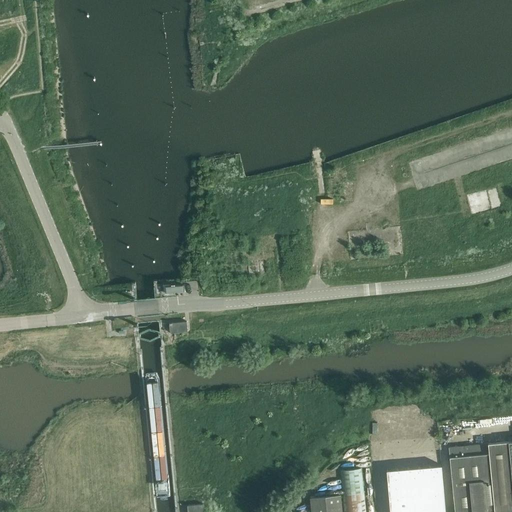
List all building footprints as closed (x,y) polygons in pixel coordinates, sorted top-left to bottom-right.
[(183,283),(164,285),(165,291),(184,290),(183,283)] [(171,330),(170,330),(170,332),(187,331),(187,321),(170,322),(171,330)] [(454,511),(495,511),(494,503),(511,501),(511,450),(450,457),(454,511)] [(444,511),(441,466),(386,471),(389,511),(444,511)] [(364,511),(360,469),(340,471),(344,511),(364,511)] [(310,498),(311,511),(341,511),(340,495),(310,498)] [(204,511),(203,503),(187,505),(188,511),(204,511)]
